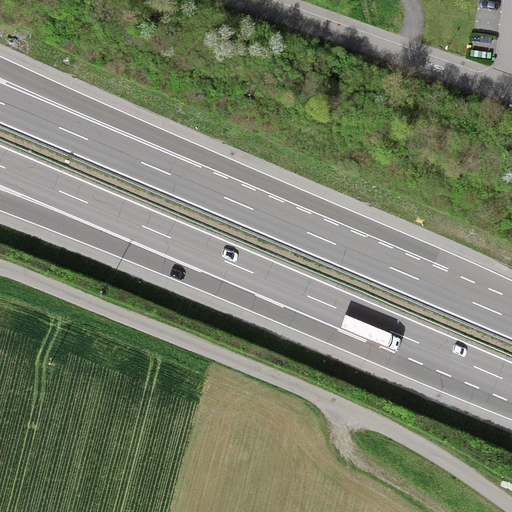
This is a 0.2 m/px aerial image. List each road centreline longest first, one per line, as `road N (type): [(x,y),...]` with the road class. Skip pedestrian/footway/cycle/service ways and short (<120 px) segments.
road 1 (unclassified): [(0,274),(359,419),(511,508)]
road 2 (motorway): [(511,319),(221,196)]
road 3 (motorway): [(231,264),(511,383)]
road 4 (residential): [(511,100),(243,0)]
road 5 (motorway): [(221,196),(158,139),(0,67)]
road 6 (motorway): [(0,165),(231,264)]
road 7 (motorway): [(0,202),(147,258),(231,264)]
road 8 (motorway): [(221,196),(0,103)]
